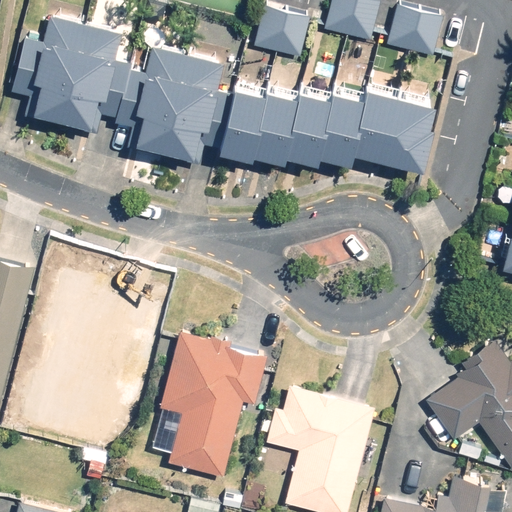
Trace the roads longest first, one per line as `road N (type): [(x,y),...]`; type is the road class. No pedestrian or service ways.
road 1 (residential): [(244,235),(354,208),(396,225),(412,249),(414,279),(393,306),(349,320),(311,300),(292,275)]
road 2 (residential): [(0,163),(155,219),(244,235)]
